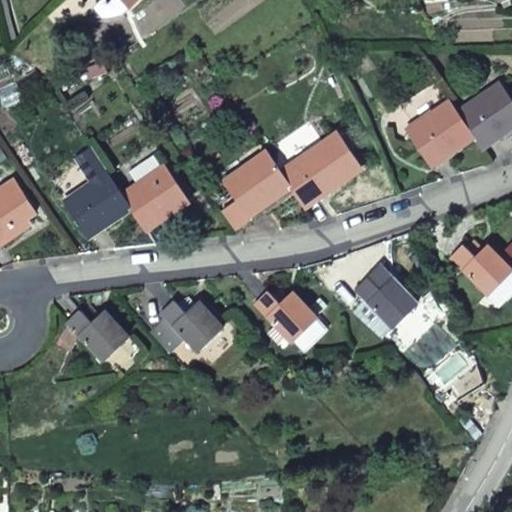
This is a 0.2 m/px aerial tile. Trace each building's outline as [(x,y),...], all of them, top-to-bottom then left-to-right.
[(102,61),(85,68),(88,77),(106,71),(102,61)] [(488,95),(459,115),(473,135),(480,146),(494,136),(497,141),(511,130),(510,126),(511,124),(511,101),(499,82),(485,91),(488,95)] [(473,135),(459,115),(449,100),(435,109),(438,113),(409,133),(430,164),(446,154),(449,158),(462,149),(459,145),(473,135)] [(318,195),(321,200),(335,191),(332,186),(361,166),(337,131),(308,151),(310,155),(283,174),(290,184),(304,204),(318,195)] [(483,150),(497,141),(494,136),(480,146),(483,150)] [(290,184),(283,174),(266,149),(252,159),(255,163),(226,183),(237,199),(221,211),(235,230),(251,219),(248,213),(263,203),(266,208),(279,199),(276,194),(290,184)] [(446,154),(430,164),(433,168),(449,158),(446,154)] [(150,173),(161,165),(154,155),(130,173),(140,187),(153,177),(150,173)] [(159,218),(162,223),(177,213),(174,208),(187,199),(163,164),(161,165),(150,173),(153,177),(140,187),(125,197),(130,205),(146,228),(159,218)] [(116,215),(130,205),(125,197),(119,188),(108,172),(107,170),(92,180),(94,184),(67,203),(88,234),(101,226),(104,231),(119,220),(116,215)] [(108,172),(119,188),(122,186),(111,170),(108,172)] [(14,181),(6,186),(10,191),(18,186),(14,181)] [(0,240),(2,239),(5,244),(19,234),(16,229),(29,220),(28,218),(36,213),(18,186),(10,191),(6,186),(0,190),(0,240)] [(308,209),(321,200),(318,195),(304,204),(308,209)] [(251,219),(266,208),(263,203),(248,213),(251,219)] [(149,232),(162,223),(159,218),(146,228),(149,232)] [(91,239),(104,231),(101,226),(88,234),(91,239)] [(473,239),(465,247),(463,245),(451,257),(488,295),(511,271),(511,246),(501,257),(489,244),(483,249),(473,239)] [(382,289),(369,276),(355,290),(392,327),(418,303),(394,278),(382,289)] [(255,304),(291,342),(318,317),(294,292),(281,304),(269,291),(255,304)] [(186,313),(175,300),(162,313),(165,317),(151,330),(171,352),(186,338),(197,351),(224,327),(200,301),(186,313)] [(89,306),(82,312),(92,323),(99,316),(89,306)] [(92,323),(82,312),(81,311),(68,323),(104,360),(129,338),(105,311),(99,316),(92,323)] [(278,344),(285,337),(274,326),(267,332),(278,344)]
